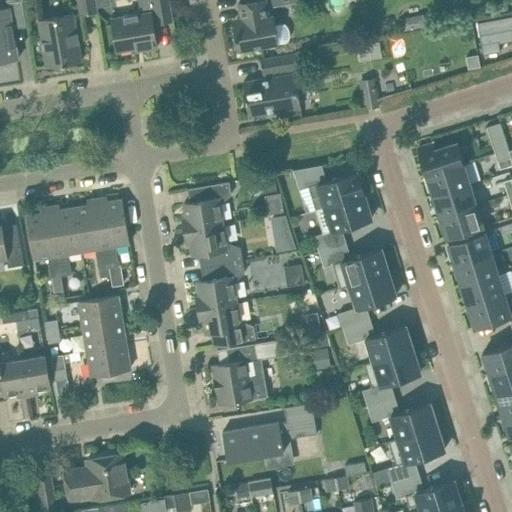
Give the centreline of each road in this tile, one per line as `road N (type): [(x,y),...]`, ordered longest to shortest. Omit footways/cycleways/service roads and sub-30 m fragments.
road 1 (residential): [(511,84),(391,123),(382,141),(497,511)]
road 2 (residential): [(0,444),(163,417),(173,407),(137,160)]
road 3 (residential): [(137,160),(224,140),(220,75)]
road 4 (residential): [(0,183),(137,160)]
road 5 (residential): [(0,112),(126,90)]
